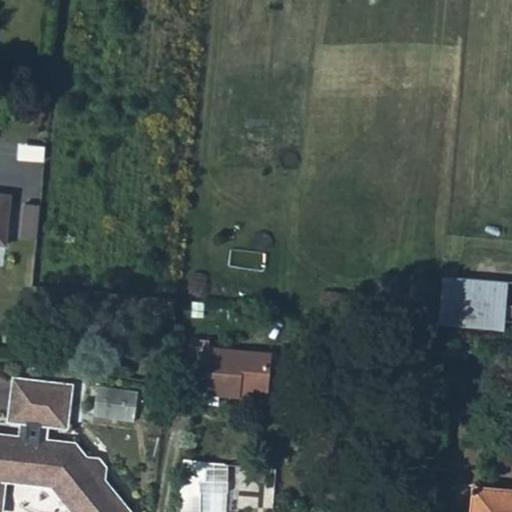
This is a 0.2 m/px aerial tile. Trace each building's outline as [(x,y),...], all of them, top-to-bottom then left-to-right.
[(0,228),(8,230),(9,212),(11,194),(0,193),(0,228)] [(22,236),(41,238),(44,204),(25,202),(22,236)] [(0,228),(0,244),(7,245),(8,230),(0,228)] [(445,275),(441,324),(508,329),(511,279),(445,275)] [(192,336),(186,389),(202,391),(201,399),(220,402),(221,393),(242,395),(242,388),(269,391),(271,369),(273,351),(211,345),(212,338),(192,336)] [(11,420),(24,421),(45,423),(65,426),(67,412),(70,387),(15,380),(11,420)] [(137,420),(140,389),(101,386),(98,416),(137,420)] [(24,421),(22,439),(44,442),(45,423),(24,421)] [(44,442),(22,439),(9,437),(0,436),(0,500),(2,478),(50,484),(70,509),(73,511),(125,511),(118,502),(102,483),(102,477),(103,476),(103,470),(96,460),(92,460),(91,459),(83,459),(79,454),(73,446),(44,442)] [(230,511),(234,461),(186,457),(181,511),(230,511)] [(511,511),(511,488),(475,486),(472,511),(511,511)]
